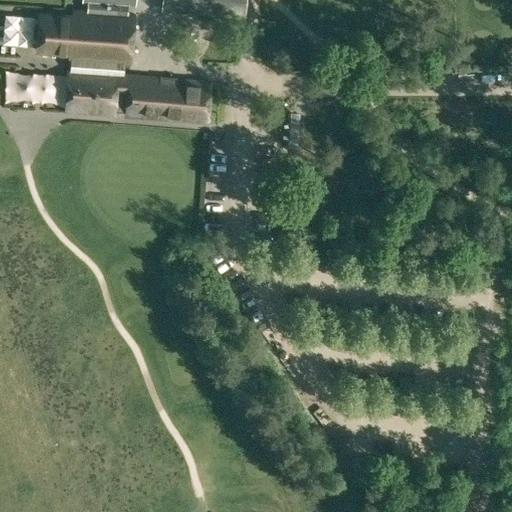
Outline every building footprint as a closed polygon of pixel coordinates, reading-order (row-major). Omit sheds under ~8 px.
[(125,113),(206,120),(209,80),(123,73),(124,61),(130,61),(134,13),(127,12),(127,3),(134,3),(134,0),(83,0),(88,0),(87,9),(74,8),(73,13),(40,10),(37,48),(70,50),(69,56),(70,56),(69,68),(68,68),(65,108),(113,112),(114,108),(126,109),(125,113)] [(161,0),(161,9),(245,16),(246,0),(161,0)] [(316,275),(314,257),(304,258),(307,277),(316,275)] [(391,324),(405,315),(396,301),(382,310),(391,324)] [(293,416),(306,408),(298,394),(285,402),(293,416)]
